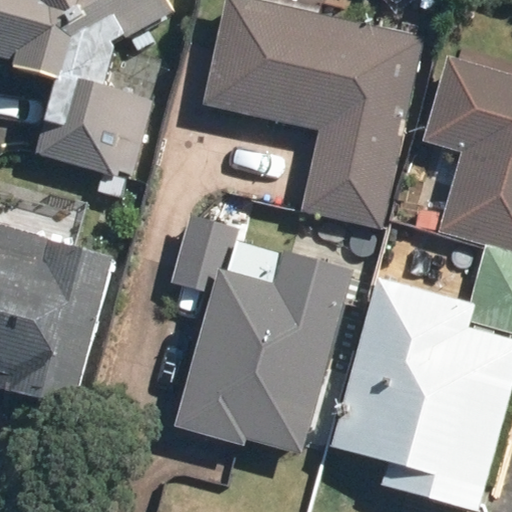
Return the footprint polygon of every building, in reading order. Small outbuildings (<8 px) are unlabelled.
[(120,88),(115,86),(125,54),(121,48),(180,18),(170,0),(0,0),(0,58),(22,65),(20,72),(63,85),(43,159),(137,184),(159,103),(118,93),(120,88)] [(388,233),(429,40),(238,0),(233,0),(210,112),(321,136),(304,215),(388,233)] [(511,77),(453,60),(428,145),(465,156),(442,233),(511,254),(511,77)] [(0,389),(81,411),(120,261),(0,230),(0,389)] [(309,460),(361,273),(293,254),(291,258),(243,245),(234,274),(228,273),(183,433),(252,452),(254,445),(309,460)] [(483,309),(385,282),(338,451),(394,467),(388,490),(466,511),(487,511),(511,422),(511,342),(476,333),(483,309)]
